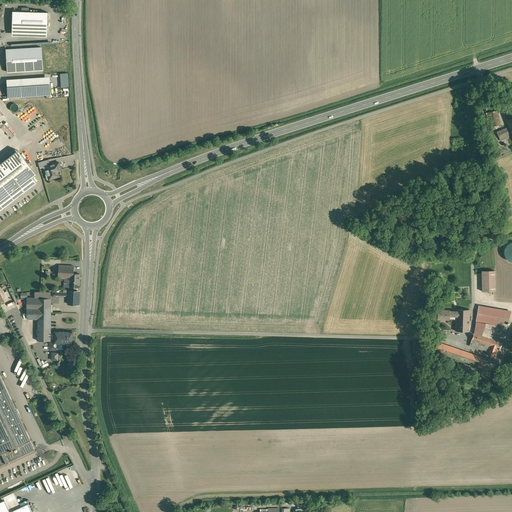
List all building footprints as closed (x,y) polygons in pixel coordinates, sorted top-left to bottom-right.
[(48,13),(13,12),(12,37),(47,38),(48,13)] [(41,47),(6,50),(7,73),(43,70),(41,47)] [(49,77),(7,80),(7,89),(7,90),(7,92),(8,93),(8,98),(51,95),(49,77)] [(497,110),(488,112),(491,127),(500,125),(497,110)] [(510,127),(497,132),(500,139),(506,136),(507,139),(510,137),(509,135),(511,133),(511,132),(511,131),(510,127)] [(18,149),(0,162),(0,208),(36,181),(32,176),(36,173),(18,149)] [(48,160),(38,163),(40,169),(45,167),(50,165),(48,160)] [(50,165),(45,167),(49,180),(59,177),(57,169),(60,168),(59,162),(50,165)] [(73,266),(59,266),(58,279),(69,279),(69,274),(73,274),(73,266)] [(495,271),(482,271),(482,292),(495,291),(495,271)] [(80,275),(73,274),(69,274),(69,279),(69,287),(79,287),(80,275)] [(79,292),(69,291),(68,298),(68,304),(78,305),(79,292)] [(35,299),(27,299),(27,313),(38,313),(50,313),(50,312),(53,312),(53,304),(50,304),(50,299),(35,299)] [(479,306),(476,322),(497,325),(498,322),(506,324),(510,311),(479,306)] [(469,310),(456,309),(456,311),(456,316),(455,331),(469,331),(469,310)] [(449,310),(437,310),(437,319),(449,319),(449,316),(456,316),(456,311),(449,311),(449,310)] [(50,313),(38,313),(38,319),(37,334),(44,335),(44,341),(49,341),(54,341),(54,332),(50,332),(50,313)] [(493,339),(474,332),(469,346),(486,352),(486,354),(495,357),(501,341),(502,341),(504,337),(502,336),(506,324),(498,322),(497,325),(494,336),(494,335),(493,339)] [(72,333),(54,332),(54,341),(58,341),(58,344),(66,344),(66,341),(71,341),(72,333)] [(54,341),(49,341),(49,350),(58,350),(58,344),(58,341),(54,341)] [(436,344),(430,342),(428,349),(434,351),(436,344)] [(486,358),(437,342),(434,351),(451,357),(483,368),(486,358)] [(474,369),(458,363),(455,371),(471,376),(474,369)] [(0,372),(0,465),(35,450),(0,372)] [(485,381),(485,380),(484,378),(483,376),(481,375),(479,375),(476,375),(474,376),(473,378),(473,381),(473,383),(475,385),(477,386),(479,387),(481,386),(483,385),(484,383),(485,381)] [(3,498),(0,498),(0,511),(9,511),(9,510),(3,498)] [(9,510),(9,511),(30,511),(26,502),(9,510)]
